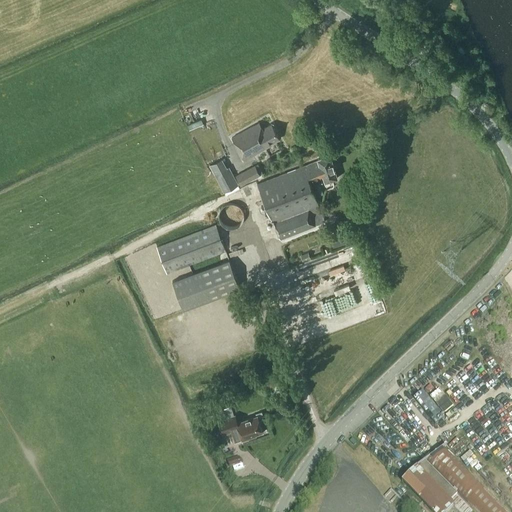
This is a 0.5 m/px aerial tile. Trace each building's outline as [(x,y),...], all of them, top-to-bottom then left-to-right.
[(189,128),(203,122),(201,118),(187,123),(189,128)] [(244,159),(259,151),(272,144),(271,143),(280,138),(272,123),(263,128),(262,125),(261,125),(259,122),(232,137),(244,159)] [(339,177),(330,154),(318,158),(318,160),(258,182),(273,221),(274,220),(281,238),(326,221),(311,181),(319,178),(320,182),(325,180),(325,182),(339,177)] [(255,164),(237,174),(236,174),(241,185),(261,175),(255,164)] [(239,187),(229,168),(215,176),(225,194),(239,187)] [(240,222),(240,204),(222,205),(222,211),(226,211),(227,219),(226,219),(226,223),(240,222)] [(157,245),(167,272),(226,251),(216,223),(157,245)] [(240,288),(229,258),(170,280),(181,310),(240,288)] [(357,269),(342,273),(344,278),(358,274),(357,269)] [(442,415),(454,406),(440,388),(429,397),(423,390),(414,397),(438,429),(447,421),(442,415)] [(255,413),(256,415),(237,422),(235,414),(227,417),(232,433),(240,430),(243,440),(256,435),(256,434),(263,431),(259,418),(262,417),(261,411),(255,413)] [(221,450),(232,457),(235,451),(225,445),(221,450)] [(477,511),(509,511),(445,448),(428,464),(426,461),(417,468),(401,483),(430,511),(448,511),(454,506),(459,511),(470,511),(474,508),(477,511)] [(234,466),(241,464),(239,458),(232,460),(234,466)]
